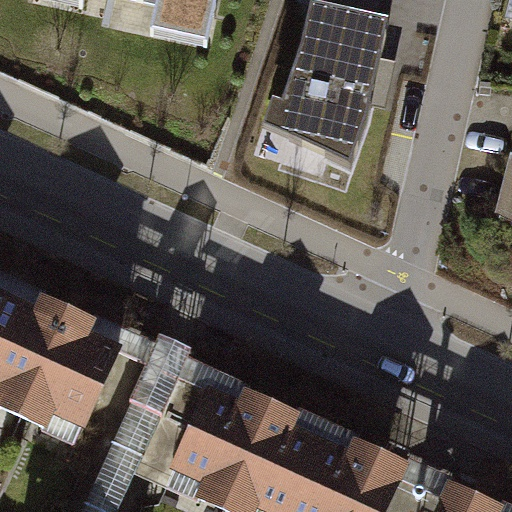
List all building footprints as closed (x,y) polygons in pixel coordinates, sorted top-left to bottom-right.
[(63,0),(88,5),(89,0),(138,0),(169,6),(162,40),(214,50),(223,0),(63,0)] [(315,0),(312,15),(374,28),(379,0),(315,0)] [(374,28),(312,15),(305,43),(285,98),(272,94),(265,123),(351,164),(385,30),(374,28)] [(511,166),(496,227),(511,234),(511,166)] [(0,386),(23,333),(0,323),(0,386)] [(51,345),(23,333),(0,386),(0,442),(7,445),(51,345)] [(79,358),(51,345),(7,445),(35,457),(79,358)] [(106,370),(79,358),(35,457),(62,469),(106,370)] [(191,511),(230,424),(195,409),(151,508),(161,511),(191,511)] [(232,511),(265,439),(230,424),(191,511),(232,511)] [(274,511),(300,455),(265,439),(232,511),(274,511)] [(316,511),(335,470),(300,455),(274,511),(316,511)] [(358,511),(370,486),(335,470),(316,511),(358,511)] [(399,511),(405,501),(370,486),(358,511),(399,511)]
